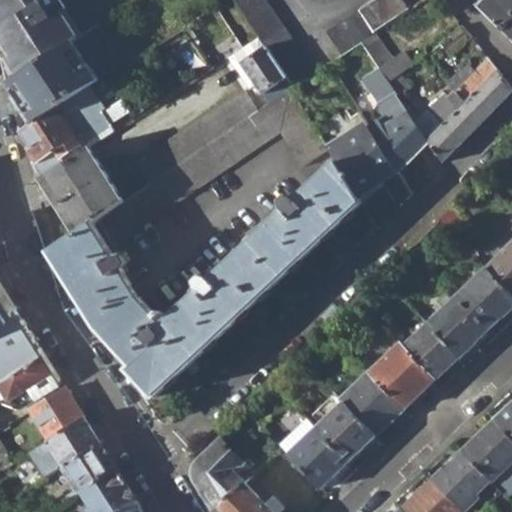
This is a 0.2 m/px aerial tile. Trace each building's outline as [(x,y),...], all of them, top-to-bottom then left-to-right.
[(0,28),(0,44),(9,82),(72,41),(82,35),(65,9),(70,5),(66,0),(0,0),(0,26),(1,28),(0,28)] [(66,0),(70,5),(65,9),(82,35),(97,24),(120,9),(134,0),(66,0)] [(233,0),(259,38),(265,45),(286,77),(292,86),(315,71),(264,0),(233,0)] [(374,0),(326,32),(341,55),(362,41),(371,35),(412,8),(405,0),(374,0)] [(511,0),(488,0),(482,6),(488,13),(511,36),(511,0)] [(97,24),(124,66),(147,51),(120,9),(97,24)] [(442,40),(452,53),(474,36),(462,24),(442,40)] [(390,63),(371,35),(362,41),(374,61),(381,69),(390,63)] [(286,77),(265,45),(259,38),(242,47),(227,57),(249,89),(256,84),(270,103),(290,88),(292,86),(286,77)] [(10,87),(35,124),(55,110),(91,87),(99,83),(72,41),(9,82),(10,87)] [(341,82),(349,76),(374,61),(362,41),(341,55),(328,63),(341,82)] [(401,54),(390,63),(381,69),(391,83),(411,67),(401,54)] [(444,94),(416,121),(429,141),(442,161),(511,89),(511,87),(491,59),(479,71),(455,93),(448,99),(444,94)] [(356,85),(381,69),(374,61),(349,76),(356,85)] [(448,86),(455,93),(479,71),(473,65),(448,86)] [(65,164),(61,159),(111,126),(101,112),(106,109),(91,87),(55,110),(35,124),(21,133),(24,136),(32,149),(28,151),(36,162),(32,165),(41,179),(65,164)] [(152,185),(127,203),(109,215),(128,241),(280,133),(305,169),(330,152),(326,147),(320,136),(290,88),(270,103),(259,110),(152,185)] [(138,164),(152,185),(259,110),(252,100),(244,89),(138,164)] [(384,121),(371,130),(399,172),(429,141),(416,121),(399,96),(380,108),(380,114),(384,121)] [(359,110),(320,136),(326,147),(365,121),(359,110)] [(371,130),(365,121),(326,147),(330,152),(343,173),(359,197),(399,172),(371,130)] [(61,159),(65,164),(90,147),(114,131),(111,126),(61,159)] [(41,179),(80,236),(93,227),(109,215),(127,203),(90,147),(65,164),(41,179)] [(362,204),(359,197),(343,173),(300,212),(295,208),(284,218),(288,223),(220,286),(218,284),(213,290),(208,285),(198,296),(203,303),(170,333),(165,327),(169,324),(165,318),(160,323),(141,301),(126,278),(127,277),(122,270),(128,266),(119,253),(112,257),(93,227),(80,236),(53,255),(104,337),(138,370),(132,375),(134,377),(155,399),(362,204)] [(511,242),(486,269),(511,295),(511,242)] [(511,295),(486,269),(457,297),(488,329),(511,304),(511,295)] [(0,317),(16,307),(0,283),(0,317)] [(457,297),(428,324),(459,357),(488,329),(457,297)] [(0,367),(5,375),(43,351),(16,307),(0,317),(0,367)] [(428,324),(405,346),(436,379),(459,357),(428,324)] [(401,343),(369,374),(405,410),(436,379),(405,346),(401,343)] [(62,381),(43,351),(5,375),(0,378),(0,391),(4,399),(9,394),(16,405),(21,407),(62,381)] [(339,400),(342,402),(376,438),(405,410),(369,374),(368,372),(339,400)] [(30,413),(49,441),(86,419),(67,389),(30,413)] [(342,402),(316,425),(351,462),(376,438),(342,402)] [(511,403),(495,420),(511,437),(511,403)] [(47,479),(63,468),(102,444),(86,419),(49,441),(31,454),(47,479)] [(511,461),(511,437),(495,420),(462,451),(490,480),(491,481),(503,494),(506,497),(511,491),(511,462),(511,461)] [(320,492),(351,462),(316,425),(314,428),(287,453),(285,455),(320,492)] [(191,473),(214,510),(245,480),(252,473),(219,439),(199,459),(191,473)] [(0,470),(1,473),(14,464),(0,442),(0,470)] [(63,468),(81,492),(118,469),(102,444),(63,468)] [(434,478),(464,510),(477,498),(487,509),(503,494),(491,481),(490,480),(462,451),(434,478)] [(90,511),(89,511),(121,511),(137,502),(118,469),(81,492),(91,508),(90,511)] [(434,478),(403,508),(406,511),(462,511),(464,510),(434,478)] [(276,511),(265,500),(245,480),(214,510),(215,511),(276,511)] [(273,492),(265,500),(276,511),(280,511),(287,506),(273,492)] [(143,511),(137,502),(121,511),(143,511)]
